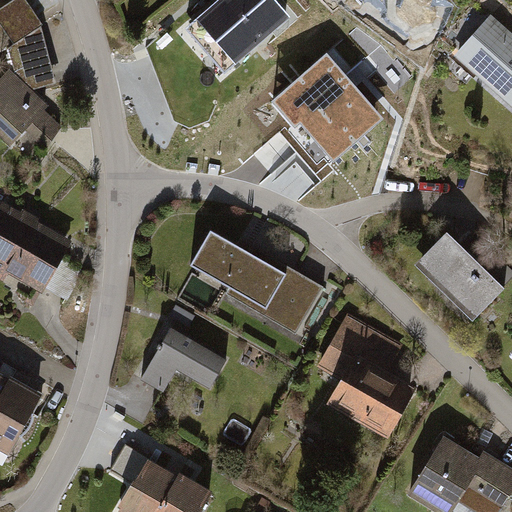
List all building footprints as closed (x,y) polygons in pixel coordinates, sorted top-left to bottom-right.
[(295,21),(275,0),(222,0),(186,30),(226,78),(295,21)] [(511,37),(489,15),(452,54),(509,108),(511,104),(511,37)] [(328,59),(273,107),(296,134),(302,128),(335,166),(384,124),(328,59)] [(47,104),(3,63),(0,66),(0,142),(6,147),(47,104)] [(0,204),(0,281),(38,302),(70,242),(31,221),(0,204)] [(203,228),(182,263),(227,288),(220,299),(294,342),(325,289),(308,279),(237,239),(233,245),(203,228)] [(499,286),(441,229),(407,262),(467,320),(499,286)] [(401,347),(344,317),(318,366),(336,376),(322,403),(383,434),(408,387),(386,376),(393,363),(401,347)] [(232,361),(163,320),(128,378),(154,393),(168,371),(211,396),(232,361)] [(36,393),(7,378),(0,392),(0,455),(3,457),(36,393)] [(474,457),(435,434),(400,492),(432,511),(447,511),(454,501),(472,511),(495,511),(511,485),(511,466),(507,464),(480,448),(474,457)] [(139,459),(107,511),(152,511),(172,479),(139,459)] [(172,479),(152,511),(197,511),(209,492),(193,482),(176,472),(172,479)]
